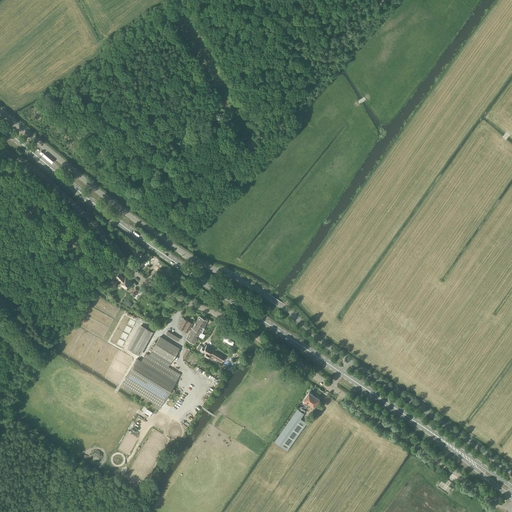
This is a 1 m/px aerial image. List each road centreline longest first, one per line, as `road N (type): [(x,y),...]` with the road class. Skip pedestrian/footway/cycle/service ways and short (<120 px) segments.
road 1 (unclassified): [(0,107),(151,229),(267,295),(349,360)]
road 2 (secondary): [(341,372),(161,252),(0,125)]
road 3 (unclassified): [(0,146),(83,204),(157,288),(264,340),(331,387)]
road 4 (unclassified): [(331,387),(509,510)]
road 5 (unclassified): [(349,360),(511,473)]
road 6 (unknown): [(183,300),(174,323),(179,361),(197,380),(183,416)]
